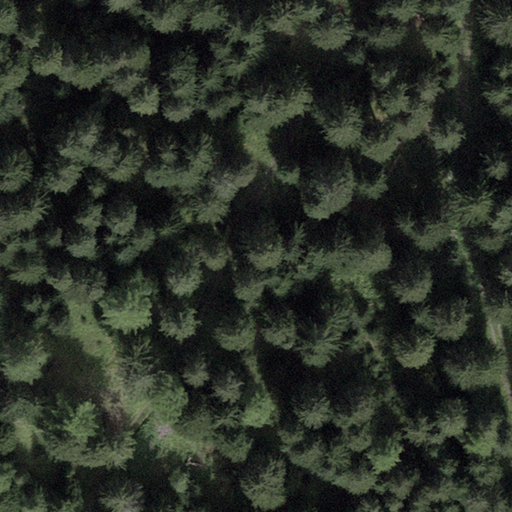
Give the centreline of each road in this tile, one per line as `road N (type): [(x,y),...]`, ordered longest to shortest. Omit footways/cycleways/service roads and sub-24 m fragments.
road 1 (track): [(367,0),(162,390),(87,511)]
road 2 (track): [(511,392),(465,200),(468,0)]
